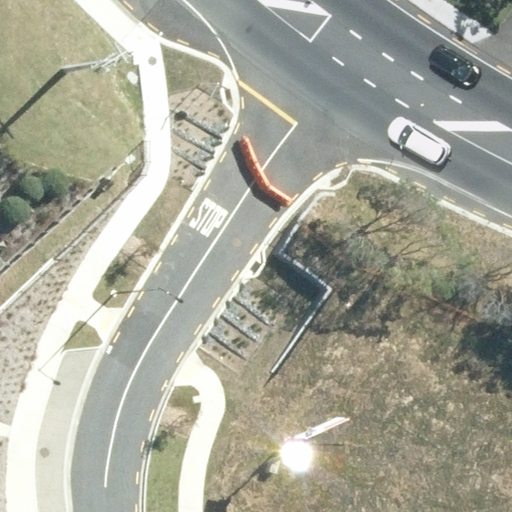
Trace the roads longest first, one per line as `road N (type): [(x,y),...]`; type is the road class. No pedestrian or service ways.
road 1 (residential): [(357,57),(108,423),(112,511)]
road 2 (primary): [(357,57),(511,136)]
